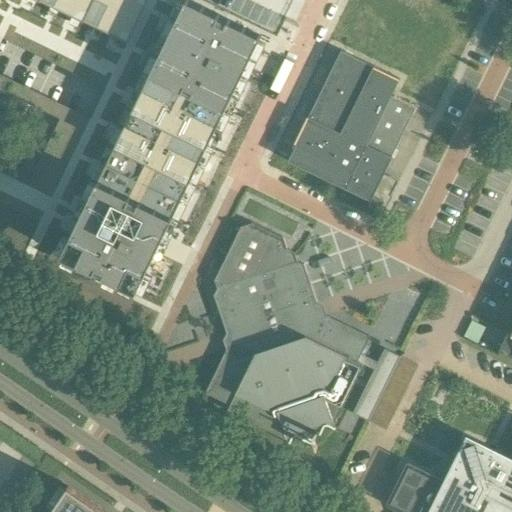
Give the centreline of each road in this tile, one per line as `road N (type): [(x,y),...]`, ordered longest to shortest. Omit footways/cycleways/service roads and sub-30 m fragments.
road 1 (residential): [(408,252),(241,172),(322,0)]
road 2 (secondary): [(228,511),(0,364)]
road 3 (residential): [(408,252),(511,44)]
